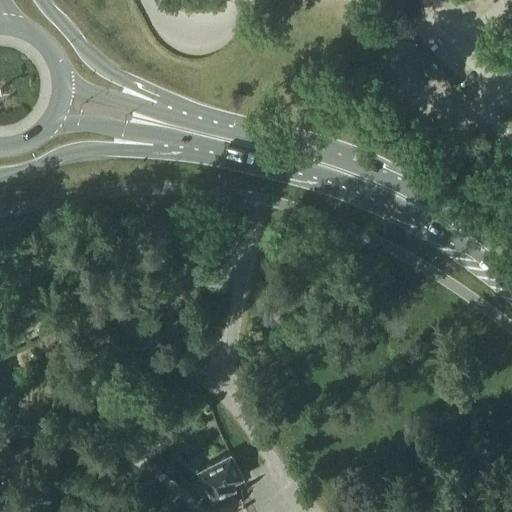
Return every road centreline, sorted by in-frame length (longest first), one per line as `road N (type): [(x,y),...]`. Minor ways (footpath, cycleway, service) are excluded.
road 1 (primary): [(511,265),(452,217),(368,175),(152,111)]
road 2 (primary): [(153,136),(364,190),(413,212),(511,284)]
road 3 (primary): [(0,177),(153,136)]
road 4 (primary): [(152,111),(99,66),(43,0)]
